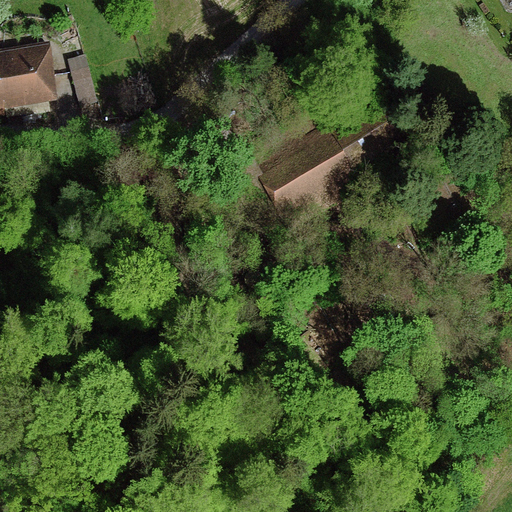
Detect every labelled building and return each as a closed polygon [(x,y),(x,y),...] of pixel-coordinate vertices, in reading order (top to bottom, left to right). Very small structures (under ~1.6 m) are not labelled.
[(21,48),(0,51),(0,113),(2,114),(1,102),(51,95),(45,55),(22,58),(21,48)] [(241,148),(249,161),(279,215),(392,151),(369,111),(329,135),(326,129),(324,130),(312,108),(241,148)] [(249,161),(180,201),(211,262),(283,221),(279,215),(249,161)] [(428,212),(409,221),(420,243),(480,212),(455,165),(414,186),(428,212)] [(384,333),(354,280),(314,300),(346,359),(384,333)] [(440,327),(396,357),(438,419),(483,388),(440,327)]
